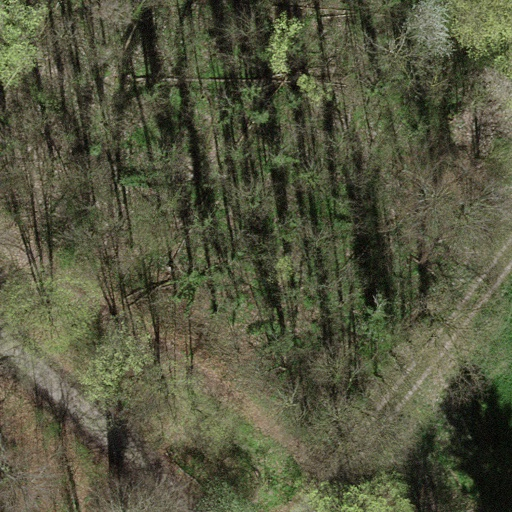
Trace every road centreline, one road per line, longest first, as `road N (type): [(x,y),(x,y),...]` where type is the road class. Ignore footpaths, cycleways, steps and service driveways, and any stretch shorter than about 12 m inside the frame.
road 1 (track): [(511,237),(315,511)]
road 2 (track): [(0,343),(191,511)]
